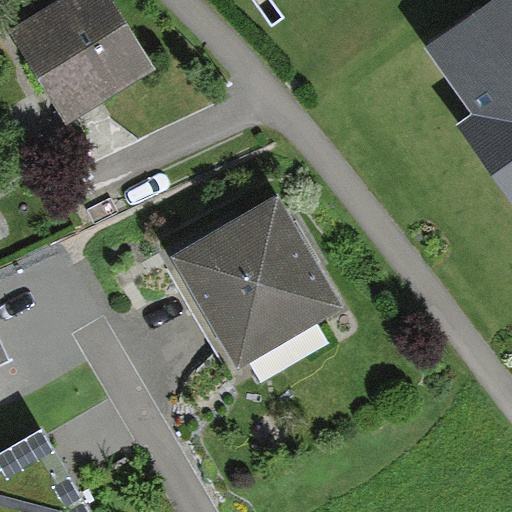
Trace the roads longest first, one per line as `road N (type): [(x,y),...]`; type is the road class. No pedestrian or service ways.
road 1 (residential): [(182,0),(273,92),(511,402)]
road 2 (residential): [(199,511),(94,322)]
